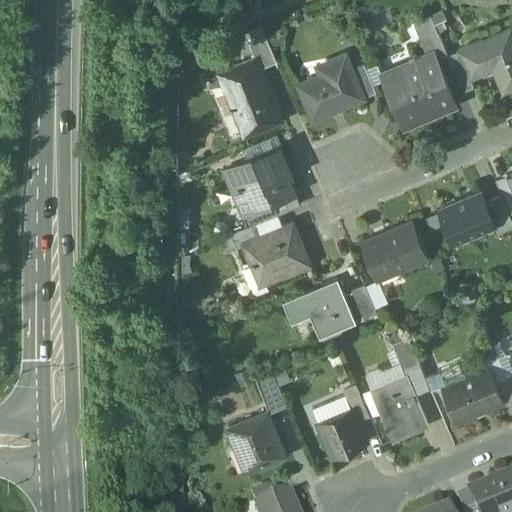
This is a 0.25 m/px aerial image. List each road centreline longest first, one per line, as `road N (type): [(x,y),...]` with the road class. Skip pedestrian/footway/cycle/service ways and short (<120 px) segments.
road 1 (primary): [(56,0),(58,446)]
road 2 (residential): [(511,442),(348,511)]
road 3 (residential): [(511,132),(405,175),(350,167)]
